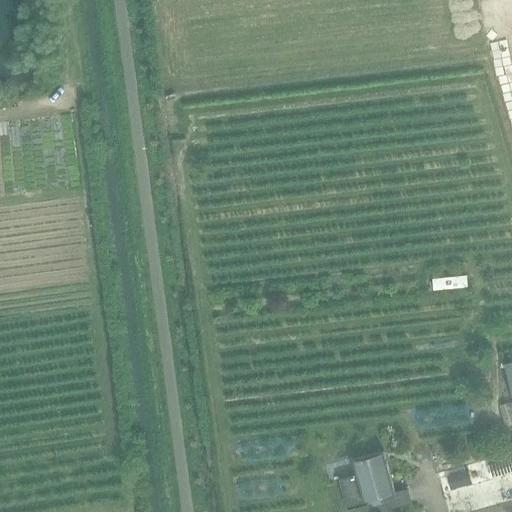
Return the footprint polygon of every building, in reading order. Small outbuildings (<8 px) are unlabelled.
[(458,269),(433,273),(434,282),(459,278),(458,269)] [(511,422),(511,406),(511,402),(498,406),(505,425),(511,422)] [(353,458),(357,473),(339,478),(347,509),(369,504),(368,500),(384,495),(388,509),(412,503),(407,485),(406,485),(407,488),(395,491),(384,450),(353,458)] [(511,456),(489,463),(493,475),(511,469),(511,456)] [(468,470),(447,476),(451,488),(472,482),(468,470)]
